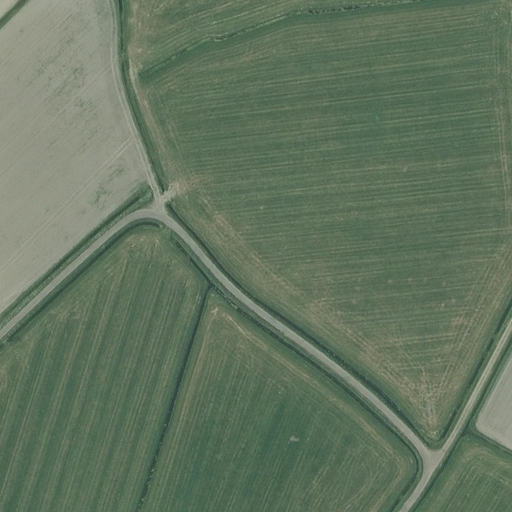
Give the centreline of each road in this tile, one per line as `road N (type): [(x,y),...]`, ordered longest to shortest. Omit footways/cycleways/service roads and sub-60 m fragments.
road 1 (track): [(432,465),(358,387),(216,276),(154,214),(117,226),(0,334)]
road 2 (track): [(432,465),(511,322)]
